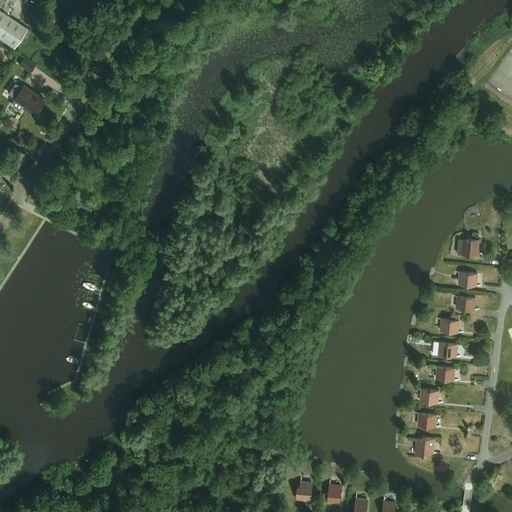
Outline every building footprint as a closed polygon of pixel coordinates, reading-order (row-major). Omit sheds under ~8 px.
[(27,28),(0,9),(0,38),(14,47),(20,38),(25,42),(32,31),(27,28)] [(17,64),(30,73),(36,64),(23,56),(17,64)] [(15,99),(11,104),(20,110),(23,105),(36,114),(46,99),(23,84),(13,98),(15,99)] [(14,172),(26,154),(15,147),(3,165),(14,172)] [(481,238),(479,238),(479,233),(473,232),(472,237),(469,237),(469,239),(459,239),(458,253),(470,254),(471,252),(480,252),(481,238)] [(477,285),(478,273),(460,271),(459,283),(477,285)] [(475,309),(476,297),(458,295),(457,307),(475,309)] [(442,318),(441,330),(459,331),(460,319),(442,318)] [(440,342),(439,354),(456,355),(457,343),(440,342)] [(438,366),(437,378),(454,379),(455,367),(438,366)] [(438,402),(439,390),(422,388),(421,400),(438,402)] [(436,426),(437,414),(420,412),(419,424),(436,426)] [(434,452),(435,438),(423,436),(423,439),(417,438),(416,453),(428,454),(428,451),(434,452)] [(311,499),(313,482),(301,481),(300,486),(298,486),(297,498),(311,499)] [(323,493),(323,500),(328,501),(340,502),(342,485),(330,483),(329,494),(323,493)] [(366,511),(368,499),(356,498),(354,511),(366,511)] [(394,511),(396,501),(384,500),(382,511),(394,511)]
